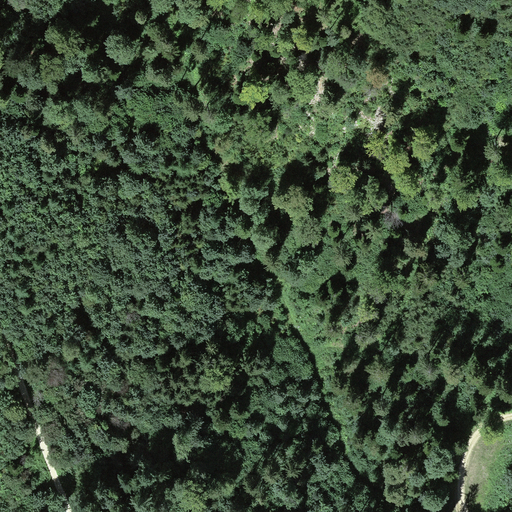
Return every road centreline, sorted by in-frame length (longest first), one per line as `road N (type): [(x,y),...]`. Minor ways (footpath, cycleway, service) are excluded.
road 1 (track): [(171,0),(227,195),(341,459),(397,490),(458,493)]
road 2 (track): [(67,511),(0,328)]
road 3 (track): [(461,511),(463,445),(476,427),(511,415)]
